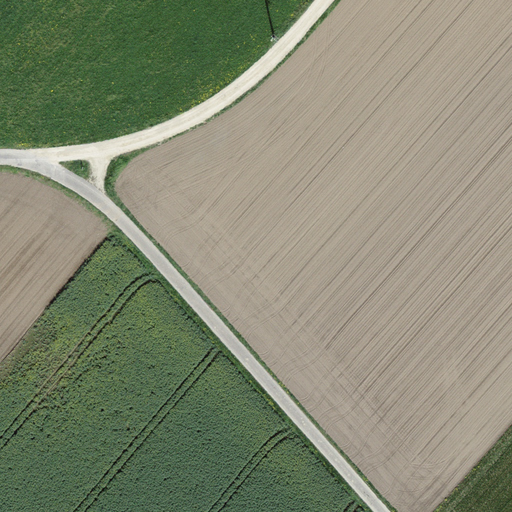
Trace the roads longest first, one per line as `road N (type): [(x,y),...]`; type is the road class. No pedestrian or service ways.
road 1 (unclassified): [(16,156),(56,171),(115,214),(383,511)]
road 2 (track): [(16,156),(103,148),(196,114),(264,65),(325,0)]
